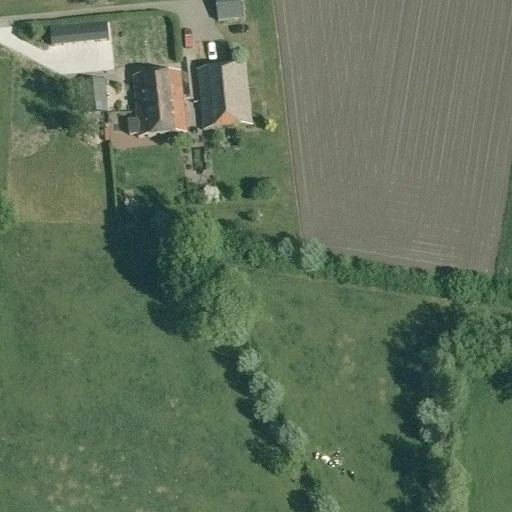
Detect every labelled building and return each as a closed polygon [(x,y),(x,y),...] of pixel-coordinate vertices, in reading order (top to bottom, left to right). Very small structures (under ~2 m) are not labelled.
[(215,0),(218,22),(243,20),(241,0),(215,0)] [(197,71),(203,131),(251,126),(245,66),(197,71)] [(137,108),(183,104),(180,73),(134,78),(137,108)] [(82,82),(85,115),(106,113),(103,81),(82,82)] [(138,135),(139,139),(186,134),(183,104),(137,108),(137,112),(136,113),(137,121),(128,122),(130,136),(138,135)]
